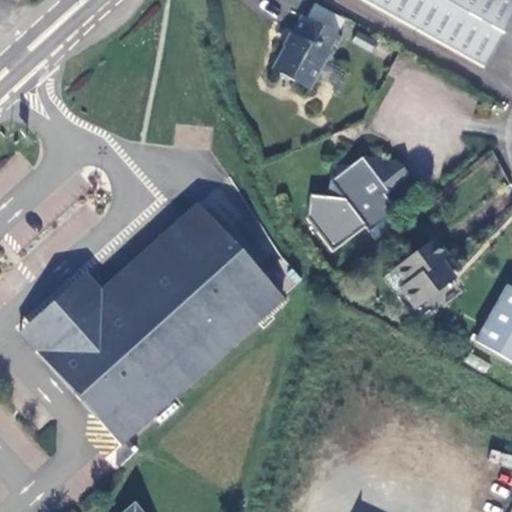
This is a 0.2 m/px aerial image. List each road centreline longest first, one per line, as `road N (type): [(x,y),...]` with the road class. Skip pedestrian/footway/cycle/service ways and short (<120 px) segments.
road 1 (unknown): [(364,0),(511,86)]
road 2 (secondary): [(91,0),(0,84)]
